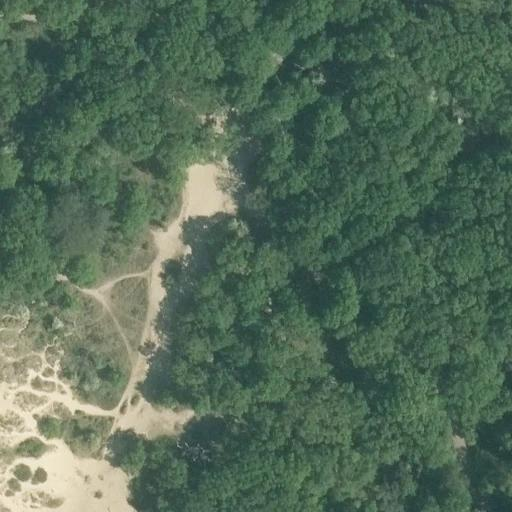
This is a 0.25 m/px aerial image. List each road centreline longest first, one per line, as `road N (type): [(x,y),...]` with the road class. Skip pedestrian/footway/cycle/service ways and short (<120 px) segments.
road 1 (unknown): [(511,127),(471,145),(357,169),(316,152),(258,147),(179,42),(128,0)]
road 2 (unknown): [(123,0),(68,21),(0,10)]
